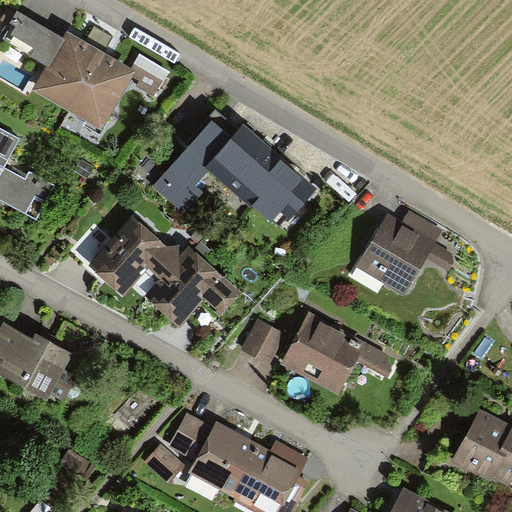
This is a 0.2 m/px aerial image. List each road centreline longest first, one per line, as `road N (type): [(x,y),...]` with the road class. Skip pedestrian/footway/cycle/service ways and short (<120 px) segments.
road 1 (residential): [(511,249),(91,0)]
road 2 (residential): [(0,268),(371,470)]
